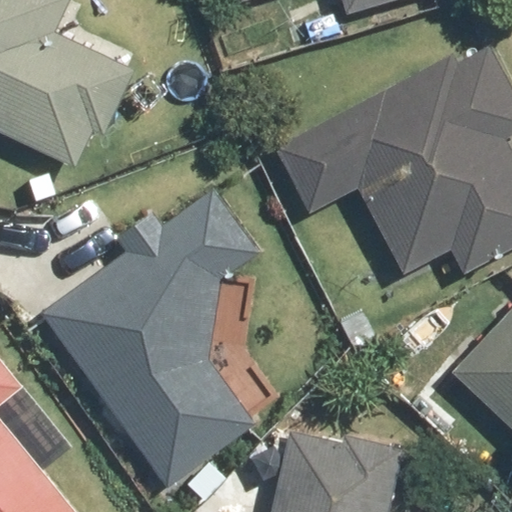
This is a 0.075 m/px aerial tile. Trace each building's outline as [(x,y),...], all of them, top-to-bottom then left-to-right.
[(123,64),(59,32),(73,0),(0,0),(0,132),(71,167),(123,64)] [(395,0),(242,0),(242,1),(246,0),(344,0),(349,13),(395,0)] [(511,140),(500,120),(511,113),(511,73),(495,40),(287,143),(320,209),(357,190),(403,270),(443,247),(455,269),(511,240),(511,140)] [(125,248),(42,309),(84,369),(86,369),(171,484),(254,422),(208,360),(222,273),(255,250),(212,189),(126,250),(125,248)] [(511,320),(458,376),(511,427),(511,320)] [(0,511),(73,511),(0,418),(0,409),(30,385),(0,348),(0,511)] [(278,511),(389,511),(405,443),(299,420),(278,511)]
